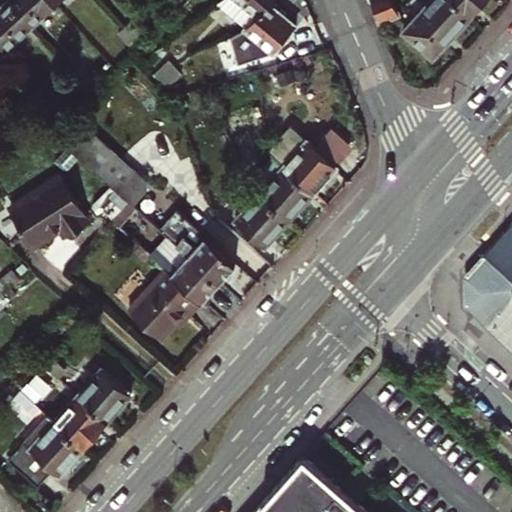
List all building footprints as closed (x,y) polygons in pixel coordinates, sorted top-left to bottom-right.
[(4,0),(0,4),(0,44),(3,48),(29,24),(6,0),(4,0)] [(6,0),(29,24),(53,1),(52,0),(6,0)] [(165,0),(162,3),(168,9),(177,0),(165,0)] [(221,0),(219,4),(244,26),(266,0),(221,0)] [(269,51),(294,24),(268,0),(266,0),(244,26),(244,27),(267,48),(269,51)] [(396,13),(399,11),(394,0),(370,0),(379,20),(381,19),(383,18),(382,16),(395,10),(396,13)] [(428,0),(403,29),(432,56),(472,12),(457,0),(428,0)] [(457,0),(472,12),(482,0),(457,0)] [(135,38),(142,32),(131,19),(123,26),(135,38)] [(129,44),(135,38),(123,26),(117,31),(129,44)] [(267,48),(244,27),(229,34),(256,59),(267,48)] [(154,71),(159,77),(172,66),(167,60),(154,71)] [(73,73),(84,85),(91,79),(80,66),(73,73)] [(159,77),(165,83),(178,72),(172,66),(159,77)] [(67,78),(79,91),(84,85),(73,73),(67,78)] [(119,157),(130,145),(109,125),(94,134),(119,157)] [(144,190),(144,179),(119,157),(94,134),(69,146),(126,197),(133,202),(144,190)] [(281,164),(310,191),(333,165),(304,138),(281,164)] [(257,191),(287,217),(310,191),(281,164),(257,191)] [(66,226),(85,212),(54,169),(0,207),(0,235),(9,244),(27,231),(34,240),(52,227),(50,224),(59,217),(66,226)] [(264,243),(287,217),(257,191),(234,217),(264,243)] [(111,216),(126,230),(142,211),(133,202),(126,197),(110,216),(111,216)] [(217,279),(233,260),(175,207),(159,225),(163,229),(217,279)] [(494,323),(511,302),(511,220),(468,269),(469,300),(494,323)] [(200,298),(217,279),(163,229),(155,237),(145,248),(164,265),(200,298)] [(181,310),(185,314),(200,298),(164,265),(126,308),(158,336),(171,321),(181,310)] [(511,302),(494,323),(511,341),(511,302)] [(171,321),(176,325),(185,314),(181,310),(171,321)] [(44,365),(56,376),(63,369),(51,358),(47,362),(44,365)] [(75,393),(105,420),(129,394),(100,367),(75,393)] [(33,401),(39,395),(26,383),(20,390),(33,401)] [(14,396),(27,407),(33,401),(20,390),(14,396)] [(82,445),(105,420),(75,393),(52,418),(82,445)] [(50,466),(57,472),(82,445),(52,418),(44,411),(4,455),(35,482),(50,466)] [(368,511),(305,456),(256,511),(368,511)]
